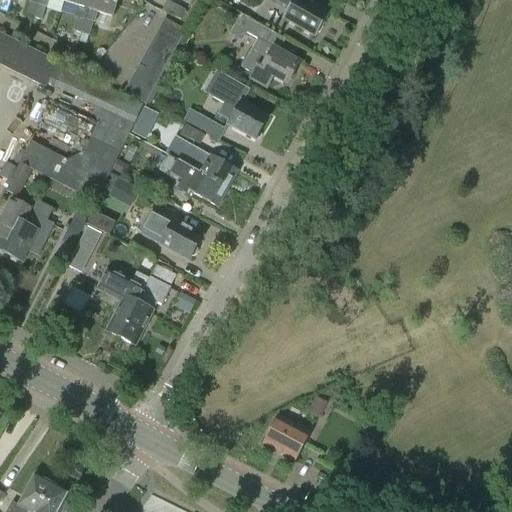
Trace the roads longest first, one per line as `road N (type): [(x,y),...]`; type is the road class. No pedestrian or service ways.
road 1 (residential): [(146,438),(392,0)]
road 2 (secondary): [(146,438),(0,359)]
road 3 (secondary): [(290,511),(146,438)]
